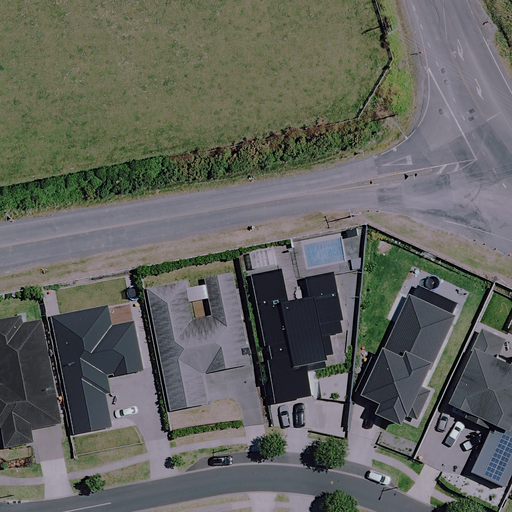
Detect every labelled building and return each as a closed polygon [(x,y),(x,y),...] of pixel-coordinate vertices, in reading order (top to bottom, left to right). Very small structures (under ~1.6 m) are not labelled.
[(280,270),(250,276),(263,346),(269,345),(272,360),(266,361),(274,404),(311,397),(306,371),(324,368),(322,356),(331,354),(327,334),(343,331),(332,273),(303,279),(307,298),(286,302),(280,270)] [(183,283),(147,290),(170,410),(206,403),(200,372),(247,364),(230,274),(205,279),(212,318),(191,322),(183,283)] [(373,414),(400,427),(406,414),(415,418),(427,392),(419,388),(428,368),(429,369),(454,317),(410,296),(384,350),(381,349),(376,360),(372,358),(355,393),(378,404),(373,414)] [(51,317),(73,435),(110,428),(104,394),(108,394),(105,378),(141,372),(132,322),(110,326),(106,307),(51,317)] [(19,324),(18,317),(0,319),(0,429),(4,450),(31,444),(28,429),(57,424),(37,321),(19,324)] [(504,340),(481,330),(447,405),(492,426),(470,474),(503,489),(511,468),(511,358),(508,367),(495,361),(504,340)]
